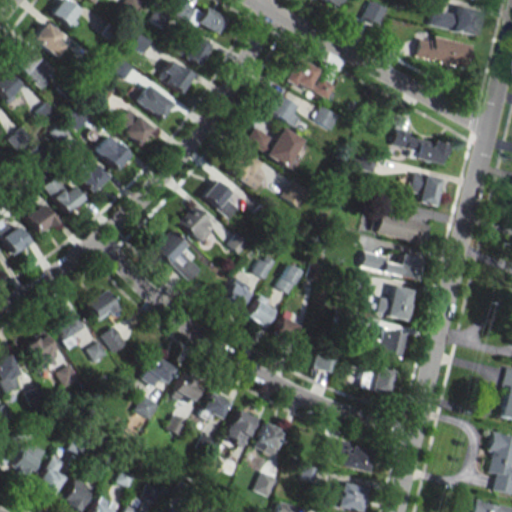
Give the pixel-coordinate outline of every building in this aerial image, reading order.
[(68,29),(74,21),(70,18),(76,10),(61,0),(54,0),(45,13),(68,29)] [(177,0),(171,13),(210,35),(219,19),(185,0),(177,0)] [(382,7),(367,0),(366,0),(357,18),(373,25),(382,7)] [(427,8),(424,25),(471,34),(476,10),(453,6),(451,13),(427,8)] [(27,37),(51,57),(64,41),(40,21),(27,37)] [(127,44),(139,51),(146,40),(134,33),(127,44)] [(416,34),(411,56),(464,67),(468,45),(416,34)] [(205,45),(186,35),(175,56),(195,66),(205,45)] [(35,87),(50,72),(25,49),(11,65),(35,87)] [(280,79),(323,98),(329,84),(310,76),(314,68),(290,57),(280,79)] [(177,92),(188,75),(164,60),(153,77),(177,92)] [(0,69),(0,97),(4,102),(18,87),(0,70),(0,69)] [(167,102),(141,83),(129,100),(156,119),(167,102)] [(290,103),(271,92),(261,111),(288,126),(293,117),(285,112),(290,103)] [(87,112),(76,102),(60,120),(72,129),(87,112)] [(327,130),(335,114),(316,104),(307,120),(327,130)] [(146,127),(117,105),(104,122),(133,144),(146,127)] [(259,150),(266,135),(248,126),(241,142),(259,150)] [(260,153),(283,168),(301,141),(278,126),(260,153)] [(404,157),(438,165),(444,142),(391,129),(387,145),(405,150),(404,157)] [(111,169),(124,155),(103,134),(89,149),(111,169)] [(236,151),(222,170),(248,189),(262,170),(236,151)] [(370,157),(350,157),(350,169),(370,169),(370,157)] [(87,192),(103,177),(87,159),(70,175),(87,192)] [(78,199),(55,172),(39,186),(62,213),(78,199)] [(430,205),(436,178),(409,172),(405,191),(414,192),(412,201),(430,205)] [(240,203),(213,177),(197,194),(225,220),(240,203)] [(277,197),(293,206),(304,189),(287,180),(277,197)] [(49,225),(40,201),(19,209),(29,233),(49,225)] [(173,221),(192,240),(208,225),(189,205),(173,221)] [(425,224),(373,211),(368,231),(419,244),(425,224)] [(24,243),(7,217),(0,220),(0,242),(7,254),(24,243)] [(183,281),(195,268),(176,250),(182,245),(166,229),(148,247),(183,281)] [(356,270),(409,277),(412,256),(395,254),(394,263),(379,261),(380,252),(359,249),(356,270)] [(270,260),(258,253),(247,271),(259,278),(270,260)] [(270,286),(282,293),(295,270),(283,263),(270,286)] [(214,296),(229,309),(244,293),(229,280),(214,296)] [(401,320),(408,289),(388,285),(381,316),(401,320)] [(91,321),(112,308),(101,289),(80,301),(91,321)] [(258,326),(271,304),(254,294),(241,316),(258,326)] [(284,340),(293,325),(284,320),(288,313),(281,309),(268,331),(284,340)] [(57,341),(77,328),(67,312),(47,325),(57,341)] [(96,335),(108,351),(120,342),(108,326),(96,335)] [(379,338),(368,337),(366,352),(395,357),(399,332),(381,329),(379,338)] [(37,366),(54,354),(39,332),(21,344),(37,366)] [(90,361),(101,354),(93,341),(81,349),(90,361)] [(328,373),(336,352),(317,345),(309,366),(328,373)] [(0,391),(18,383),(4,354),(0,355),(0,391)] [(136,377),(155,389),(169,368),(149,355),(136,377)] [(74,380),(64,364),(50,372),(60,388),(74,380)] [(384,393),(388,370),(370,366),(369,373),(358,371),(355,388),(384,393)] [(511,369),(504,367),(493,415),(511,419),(511,369)] [(181,399),(186,383),(174,379),(168,395),(181,399)] [(144,418),(152,404),(137,395),(129,409),(144,418)] [(219,435),(238,443),(250,417),(232,408),(219,435)] [(252,440),(267,448),(276,431),(261,423),(252,440)] [(511,494),(511,466),(511,467),(511,460),(511,435),(488,431),(481,470),(491,472),(488,490),(511,494)] [(318,451),(336,454),(334,466),(363,472),(368,447),(321,438),(318,451)] [(5,471),(23,479),(36,450),(18,442),(5,471)] [(30,487),(46,496),(62,465),(46,456),(30,487)] [(296,480),(312,480),(312,466),(297,465),(296,480)] [(74,510),(86,486),(69,478),(57,502),(74,510)] [(330,506),(352,511),(355,511),(362,488),(337,481),(330,506)] [(85,511),(105,511),(110,503),(94,495),(85,511)] [(467,511),(511,511),(511,506),(470,499),(467,511)] [(288,511),(290,505),(274,501),(271,511),(288,511)]
